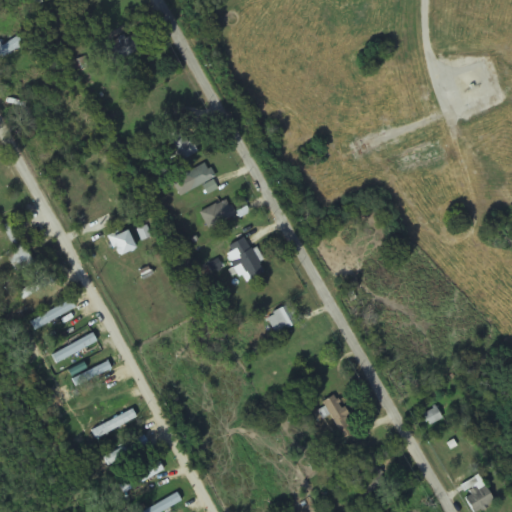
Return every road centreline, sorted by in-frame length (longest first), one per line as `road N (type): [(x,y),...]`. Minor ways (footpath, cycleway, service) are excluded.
road 1 (residential): [(451,511),(162,0)]
road 2 (residential): [(213,511),(0,124)]
